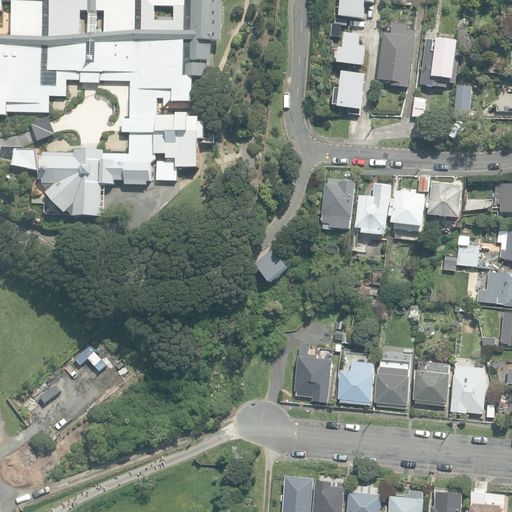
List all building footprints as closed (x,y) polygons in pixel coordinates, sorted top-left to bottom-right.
[(14,37),(0,36),(0,115),(10,116),(10,113),(51,113),(51,96),(68,97),(68,80),(78,81),(78,88),(105,89),(105,81),(124,81),(124,89),(174,90),(174,99),(174,103),(194,103),(195,78),(209,78),(209,62),(214,62),(214,42),(224,42),(223,0),(0,0),(0,11),(3,12),(3,2),(14,2),(14,37)] [(375,4),(375,0),(342,0),(341,17),(365,20),(367,3),(375,4)] [(391,86),(410,89),(417,31),(409,30),(410,25),(393,23),(392,33),(384,32),(378,80),(392,82),(391,86)] [(339,64),(365,67),(367,49),(360,48),(362,37),(347,35),(345,49),(341,49),(339,64)] [(421,85),(447,88),(447,84),(456,85),(461,44),(427,39),(421,85)] [(489,74),(499,74),(500,65),(489,65),(489,74)] [(363,111),(367,76),(344,73),(342,90),(336,89),(334,106),(339,106),(339,108),(363,111)] [(457,85),(455,117),(470,118),(473,87),(457,85)] [(174,90),(124,89),(115,98),(149,99),(148,122),(158,122),(158,116),(158,99),(165,99),(165,108),(174,99),(174,90)] [(414,117),(425,119),(425,118),(427,99),(416,98),(414,117)] [(158,122),(148,122),(145,122),(145,131),(148,131),(156,131),(156,154),(157,155),(168,155),(167,160),(178,160),(178,162),(158,162),(158,181),(178,181),(178,168),(200,168),(201,140),(206,140),(207,123),(202,123),(202,118),(192,118),(192,114),(179,114),(179,116),(158,116),(158,122)] [(156,131),(148,131),(148,155),(105,154),(106,162),(116,162),(116,164),(152,164),(157,160),(157,155),(156,154),(156,131)] [(106,162),(105,154),(105,151),(77,151),(76,154),(40,153),(39,180),(43,180),(41,181),(50,190),(47,193),(66,213),(70,210),(75,216),(103,217),(103,214),(106,214),(107,185),(116,185),(116,181),(126,181),(126,185),(148,185),(148,182),(152,182),(152,164),(116,164),(116,162),(106,162)] [(421,192),(431,193),(432,177),(422,176),(421,192)] [(324,230),(332,230),(332,229),(352,230),(353,219),(354,219),(356,184),(355,183),(354,181),(330,179),(329,185),(327,184),(325,216),(324,216),(324,224),(325,224),(324,230)] [(430,215),(461,219),(465,191),(463,191),(464,187),(434,183),(431,202),(429,201),(428,208),(431,209),(430,215)] [(395,229),(422,233),(423,227),(424,227),(428,200),(426,200),(427,195),(418,194),(418,191),(414,190),(413,194),(410,193),(409,191),(404,190),(402,192),(398,191),(396,204),(393,204),(391,216),(394,217),(393,224),(396,224),(395,229)] [(364,229),(363,234),(386,236),(386,232),(388,232),(392,194),(381,193),(380,194),(376,194),(376,199),(361,197),(359,213),(357,213),(356,222),(358,222),(357,229),(364,229)] [(439,225),(428,224),(426,233),(438,235),(439,225)] [(459,266),(479,267),(481,247),(460,246),(459,266)] [(257,265),(272,283),(290,269),(275,251),(257,265)] [(506,306),(511,306),(511,273),(510,274),(510,275),(490,273),(487,303),(506,305),(506,306)] [(511,345),(511,313),(506,312),(502,343),(511,344),(511,345)] [(344,333),(342,343),(350,344),(351,334),(344,333)] [(482,337),(483,346),(497,347),(497,338),(482,337)] [(313,402),(329,404),(335,361),(319,359),(319,355),(310,354),(311,346),(302,345),(295,392),(299,393),(299,397),(313,399),(313,402)] [(47,397),(57,407),(100,366),(90,356),(47,397)] [(103,378),(111,386),(126,371),(118,363),(103,378)] [(341,403),(371,406),(371,403),(373,403),(376,374),(375,374),(376,365),(353,363),(353,369),(353,372),(342,371),(340,399),(342,400),(341,403)] [(417,404),(446,407),(446,404),(449,404),(452,375),(451,375),(452,366),(429,363),(428,372),(418,371),(415,400),(417,400),(417,404)] [(378,407),(407,409),(407,406),(410,406),(412,378),(404,377),(405,370),(381,367),(380,375),(379,375),(377,403),(378,404),(378,407)] [(457,415),(462,416),(464,414),(468,414),(468,413),(483,415),(483,411),(485,411),(489,379),(484,378),(484,376),(475,376),(475,377),(475,370),(457,369),(457,376),(455,376),(452,412),(455,413),(457,415)] [(311,511),(315,478),(287,475),(283,511),(311,511)] [(344,511),(347,487),(346,487),(346,483),(318,481),(314,511),(344,511)] [(382,511),(384,495),(383,495),(383,489),(354,486),(353,492),(351,492),(349,511),(382,511)] [(424,511),(425,500),(423,500),(424,492),(411,491),(411,495),(406,494),(406,498),(392,497),(390,511),(424,511)] [(504,511),(504,509),(502,509),(502,506),(487,505),(488,494),(474,493),(473,506),(472,506),(471,511),(504,511)] [(462,511),(463,506),(460,505),(459,503),(451,502),(449,504),(449,503),(447,502),(446,500),(438,499),(436,501),(435,501),(434,507),(432,506),(431,511),(462,511)]
